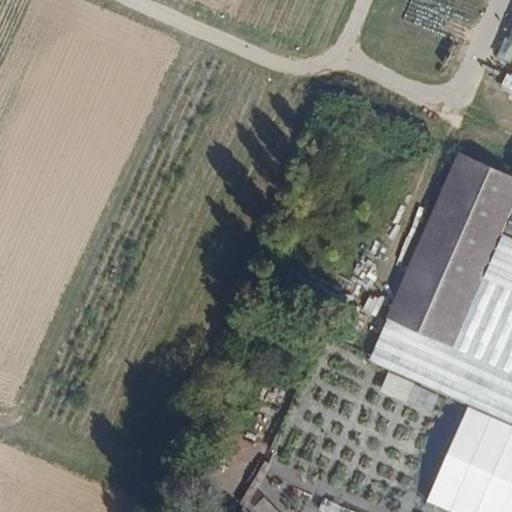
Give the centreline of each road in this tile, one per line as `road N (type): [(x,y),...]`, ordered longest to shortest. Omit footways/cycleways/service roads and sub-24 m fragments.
road 1 (track): [(363,0),(336,57),(316,70),(254,55),(130,0)]
road 2 (track): [(336,57),(453,104),(500,0)]
road 3 (track): [(146,487),(0,423)]
